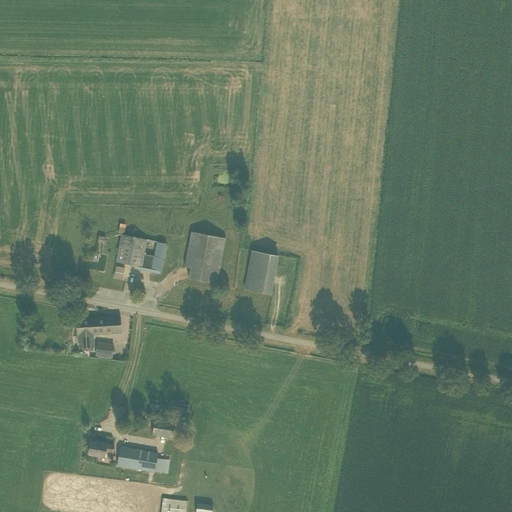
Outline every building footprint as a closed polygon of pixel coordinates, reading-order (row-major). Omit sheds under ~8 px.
[(185,266),(190,268),(188,278),(215,283),(217,274),(223,237),(207,234),(192,232),(186,263),(185,266)] [(122,235),(118,252),(117,262),(141,267),(142,265),(152,267),(152,269),(160,271),(165,243),(157,241),(154,256),(144,254),(147,239),(122,235)] [(277,255),(252,251),(245,290),(270,294),(277,255)] [(115,265),(113,277),(122,279),(124,267),(115,265)] [(76,319),(77,336),(79,336),(79,349),(94,349),(93,334),(121,332),(120,316),(76,319)] [(112,358),(113,345),(97,343),(96,356),(112,358)] [(172,439),(176,418),(156,415),(152,435),(172,439)] [(104,452),(113,454),(114,446),(107,444),(91,441),(89,456),(103,458),(104,452)] [(157,458),(158,453),(121,447),(118,466),(155,472),(155,471),(164,473),(166,459),(157,458)] [(163,499),(162,507),(161,511),(185,511),(187,502),(163,499)] [(197,501),(196,511),(211,511),(213,503),(197,501)]
